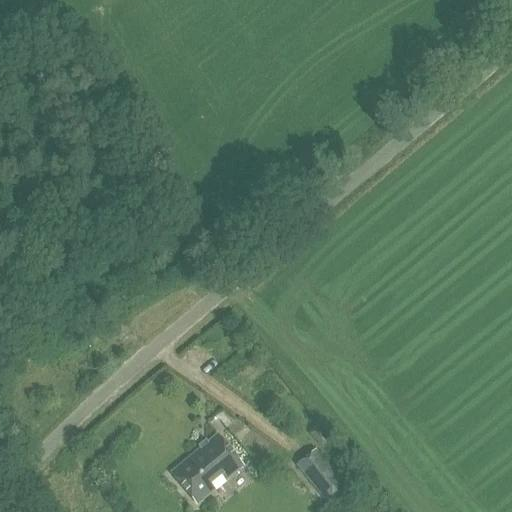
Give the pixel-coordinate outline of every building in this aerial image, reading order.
[(108,279),(129,305),(146,291),(126,266),(108,279)] [(79,336),(89,348),(114,327),(104,315),(76,280),(60,294),(70,308),(74,305),(82,315),(71,325),(79,336)] [(17,353),(20,358),(26,353),(23,348),(17,353)] [(171,472),(198,506),(217,491),(212,485),(222,477),(226,482),(245,467),(219,433),(171,472)] [(297,466),(326,502),(346,485),(317,450),(297,466)]
